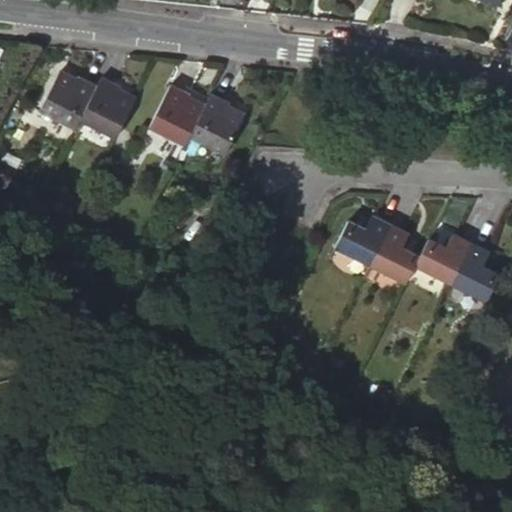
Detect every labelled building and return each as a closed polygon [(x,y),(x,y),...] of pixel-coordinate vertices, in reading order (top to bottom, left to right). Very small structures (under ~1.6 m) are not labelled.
[(96,86),(78,77),(76,81),(59,73),(39,112),(75,130),(79,121),(96,86)] [(134,100),(117,91),(119,86),(101,77),(96,86),(79,121),(115,138),(134,100)] [(203,107),(186,98),(189,94),(170,85),(151,123),(149,127),(184,145),(189,136),(203,107)] [(243,116),(226,108),(228,103),(210,94),(203,107),(189,136),(224,154),(243,116)] [(389,226),(371,217),(365,229),(347,220),(334,247),(370,265),(389,226)] [(419,256),(401,247),(407,235),(389,226),(370,265),(405,283),(414,266),(419,256)] [(469,245),(451,235),(445,247),(428,238),(419,256),(414,266),(450,283),(469,245)] [(499,275),(481,266),(487,254),(469,245),(450,283),(485,301),(499,275)]
